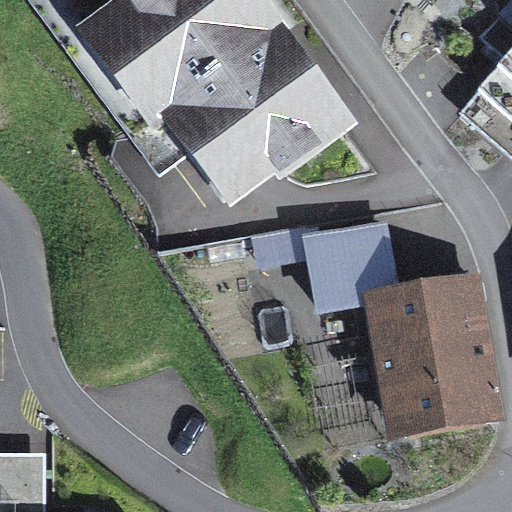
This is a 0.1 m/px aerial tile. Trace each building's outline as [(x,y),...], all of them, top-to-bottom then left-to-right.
[(346,118),(257,0),(123,0),(91,22),(226,202),(346,118)] [(511,8),(482,43),(504,63),(477,92),(511,124),(511,8)] [(511,124),(477,92),(458,113),(511,159),(511,124)] [(386,220),(303,236),(315,303),(375,292),(399,288),(386,220)] [(399,288),(375,292),(400,439),(501,422),(476,275),(399,288)] [(0,511),(45,511),(46,452),(0,451),(0,511)]
